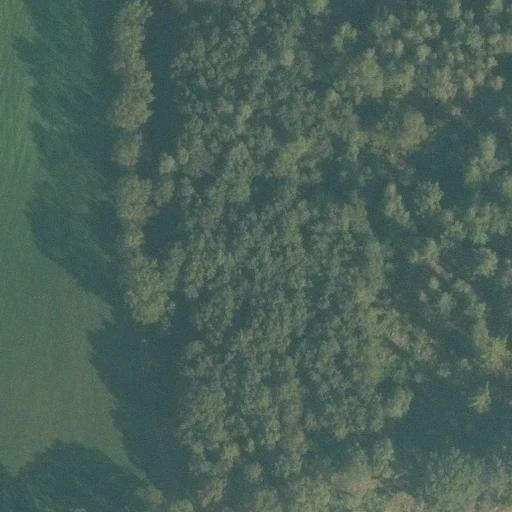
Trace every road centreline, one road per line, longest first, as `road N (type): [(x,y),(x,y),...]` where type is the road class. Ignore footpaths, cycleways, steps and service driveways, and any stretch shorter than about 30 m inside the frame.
road 1 (track): [(190,511),(121,222),(120,0)]
road 2 (track): [(511,470),(255,511)]
